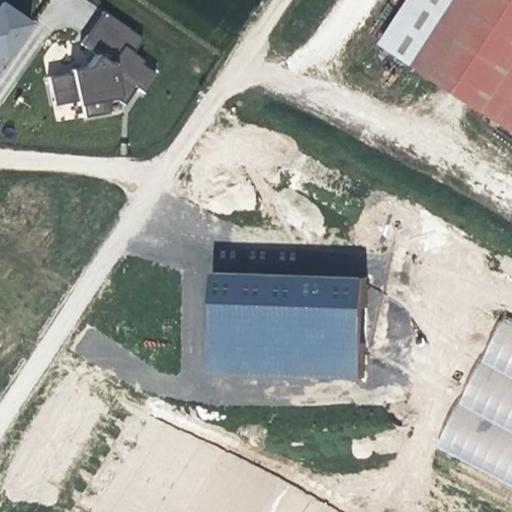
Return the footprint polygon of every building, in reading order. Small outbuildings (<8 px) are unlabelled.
[(0,0),(0,75),(36,24),(1,0),(0,0)] [(511,0),(453,0),(445,13),(425,0),(405,0),(378,43),(498,121),(511,98),(511,0)] [(425,0),(445,13),(453,0),(425,0)] [(85,39),(98,48),(92,65),(54,72),(59,102),(71,100),(85,98),(89,114),(114,108),(111,96),(123,95),(134,79),(147,86),(159,69),(135,54),(145,33),(104,10),(85,39)] [(511,98),(498,121),(511,130),(511,98)] [(364,378),(365,275),(206,273),(205,376),(364,378)] [(511,327),(496,320),(434,453),(511,489),(511,327)]
